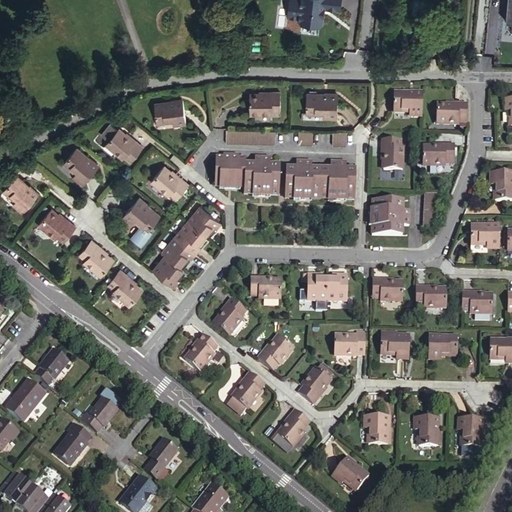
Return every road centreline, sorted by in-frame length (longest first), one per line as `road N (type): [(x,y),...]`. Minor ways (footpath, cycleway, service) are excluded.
road 1 (residential): [(473,76),(210,73),(134,87),(0,158)]
road 2 (residential): [(182,309),(306,413),(336,412),(358,388),(494,393)]
road 3 (residential): [(230,251),(225,207),(184,172),(203,149),(363,153)]
road 4 (tertiary): [(138,367),(310,511)]
road 5 (residential): [(87,215),(100,238),(182,309)]
road 6 (residential): [(230,251),(362,256)]
